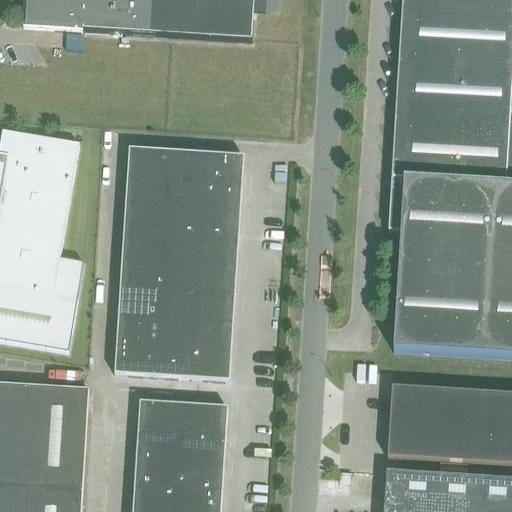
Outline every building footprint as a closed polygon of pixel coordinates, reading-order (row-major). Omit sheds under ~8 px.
[(251,45),(253,0),(24,0),(22,31),(83,35),(251,45)] [(511,0),(403,0),(392,183),(388,235),(400,236),(393,356),(511,362),(511,0)] [(83,53),(84,38),(66,37),(65,52),(83,53)] [(0,344),(68,356),(84,266),(60,262),(79,149),(2,136),(0,148),(0,344)] [(114,378),(163,382),(225,386),(240,162),(129,154),(114,378)] [(0,511),(81,511),(88,394),(0,388),(0,511)] [(387,464),(511,471),(511,399),(391,392),(387,464)] [(217,511),(224,412),(139,406),(132,511),(217,511)] [(511,511),(511,484),(386,477),(384,511),(511,511)]
